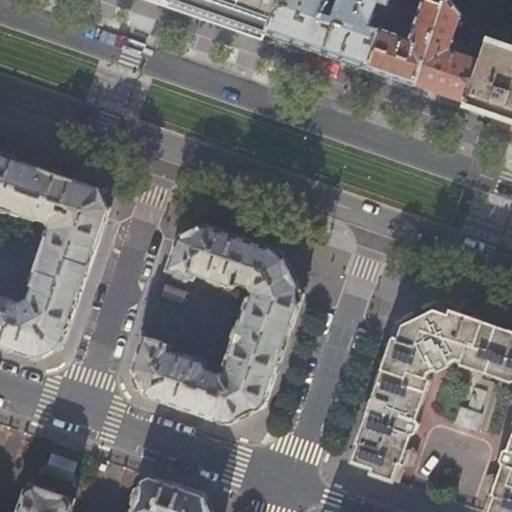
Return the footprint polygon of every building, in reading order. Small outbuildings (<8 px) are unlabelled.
[(170,0),(243,25),(269,34),(281,0),(170,0)] [(391,0),(339,0),(339,1),(336,0),(281,0),(269,34),(300,44),(307,47),(342,59),(349,62),(368,68),(382,28),(370,25),(379,0),(390,4),(391,0)] [(424,0),(425,0),(410,40),(406,39),(407,35),(382,26),(382,28),(368,68),(394,77),(416,85),(444,0),(424,0)] [(391,0),(390,4),(389,6),(396,9),(399,0),(391,0)] [(462,14),(451,0),(444,0),(416,85),(443,94),(466,101),(486,44),(475,30),(472,57),(456,51),(454,57),(448,55),(462,14)] [(486,44),(466,101),(511,117),(511,46),(488,39),(486,44)] [(342,59),(307,47),(305,52),(340,64),(342,59)] [(0,344),(40,358),(62,347),(109,209),(98,187),(41,167),(0,152),(0,207),(37,220),(40,218),(48,221),(51,229),(48,238),(32,284),(34,287),(32,291),(30,298),(23,301),(0,293),(0,344)] [(215,418),(229,423),(265,405),(275,376),(293,323),(303,295),(281,250),(241,236),(203,223),(180,234),(168,270),(174,272),(173,274),(175,278),(185,281),(188,280),(189,277),(196,279),(198,274),(219,282),(231,286),(239,283),(251,287),(253,293),(252,296),(250,296),(226,366),(227,366),(226,371),(220,373),(207,369),(205,362),(196,359),(171,350),(172,345),(145,335),(133,371),(144,394),(215,418)] [(511,511),(511,329),(458,311),(443,306),(397,328),(352,460),(374,468),(372,473),(400,482),(406,464),(412,464),(415,454),(411,450),(411,449),(408,448),(410,440),(412,435),(415,435),(419,421),(418,419),(431,380),(429,374),(432,373),(437,370),(437,372),(440,372),(450,368),(450,365),(450,364),(458,359),(460,365),(511,382),(511,442),(510,449),(508,449),(506,450),(502,461),(504,463),(505,464),(502,471),(500,477),(496,476),(490,478),(487,488),(491,492),(484,511),(486,511),(511,511)] [(76,463),(51,455),(45,471),(70,480),(76,463)] [(213,511),(204,494),(146,474),(140,490),(138,490),(135,491),(131,502),(133,505),(135,506),(133,511),(213,511)] [(71,511),(76,499),(29,483),(19,511),(71,511)]
